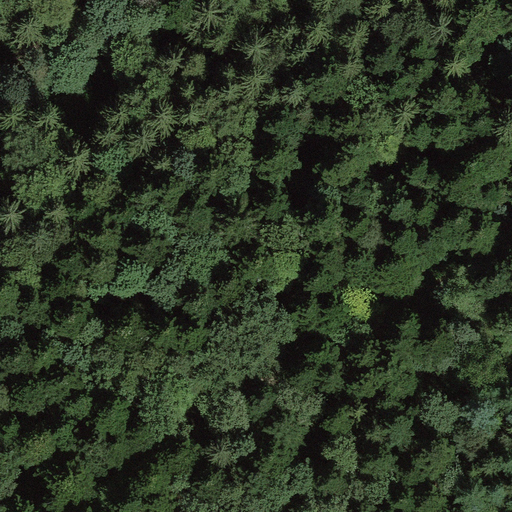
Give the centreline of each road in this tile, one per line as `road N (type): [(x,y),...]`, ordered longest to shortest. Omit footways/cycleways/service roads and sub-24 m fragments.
road 1 (track): [(51,511),(243,378),(511,245)]
road 2 (track): [(109,0),(60,41),(0,74)]
